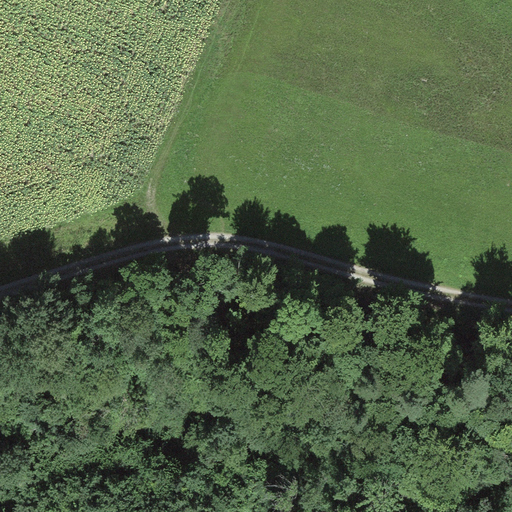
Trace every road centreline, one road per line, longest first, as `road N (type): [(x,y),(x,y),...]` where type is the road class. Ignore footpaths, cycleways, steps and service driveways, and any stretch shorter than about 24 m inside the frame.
road 1 (track): [(0,296),(139,250),(193,243),(511,299)]
road 2 (track): [(170,246),(152,190),(234,0)]
